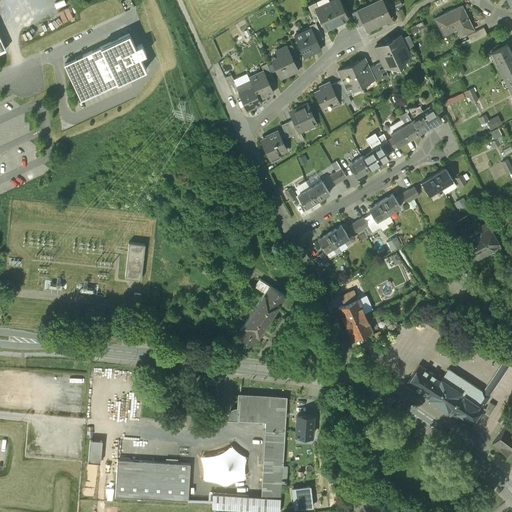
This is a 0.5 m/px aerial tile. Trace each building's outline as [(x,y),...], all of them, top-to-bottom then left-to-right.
[(314,0),(307,4),(314,20),(320,18),(316,9),(318,8),(314,0)] [(318,8),(316,9),(320,18),(325,29),(347,19),(339,0),(332,0),(327,3),(328,4),(318,8)] [(373,6),(357,13),(362,25),(365,31),(391,19),(381,0),(378,0),(372,3),(373,6)] [(460,6),(434,18),(442,35),(452,30),(451,28),(458,25),(462,34),(473,29),(466,16),(466,17),(460,6)] [(71,7),(60,11),(65,22),(75,18),(71,7)] [(357,13),(356,10),(352,12),(358,26),(362,25),(357,13)] [(322,37),(315,22),(309,25),(310,28),(311,27),(317,40),(322,37)] [(310,28),(299,32),(302,39),(297,41),(304,56),(311,53),(311,52),(320,48),(317,40),(311,27),(310,28)] [(483,27),(468,34),(471,42),(487,34),(483,27)] [(129,34),(64,64),(81,100),(146,70),(140,56),(146,54),(141,44),(135,47),(129,34)] [(400,35),(374,47),(381,61),(383,65),(409,53),(400,35)] [(297,55),(291,43),(285,46),(291,58),(297,55)] [(511,55),(507,44),(491,52),(511,93),(511,55)] [(285,46),(276,51),(279,57),(272,61),(280,78),(297,70),(291,58),(285,46)] [(369,67),(366,61),(362,63),(361,59),(351,64),(361,85),(374,79),(369,67)] [(381,61),(375,64),(382,79),(388,76),(383,65),(381,61)] [(272,74),(266,62),(260,65),(263,72),(264,72),(266,77),(272,74)] [(351,64),(340,69),(342,72),(338,74),(341,80),(346,92),(347,92),(361,85),(351,64)] [(375,64),(369,67),(374,79),(375,82),(382,79),(375,64)] [(461,67),(455,70),(458,75),(464,73),(461,67)] [(263,72),(249,78),(252,83),(259,98),(273,91),(266,77),(264,72),(263,72)] [(346,92),(341,80),(336,82),(342,95),(344,98),(349,96),(347,92),(346,92)] [(329,82),(322,85),(323,87),(313,91),(321,108),(328,105),(328,107),(338,102),(336,98),(330,85),(329,82)] [(342,95),(336,82),(330,85),(336,98),(342,95)] [(238,90),(234,83),(229,85),(235,97),(240,95),(237,90),(238,90)] [(238,90),(237,90),(240,95),(247,110),(254,107),(253,105),(260,102),(259,98),(252,83),(238,90)] [(478,100),(472,88),(466,91),(472,103),(478,100)] [(306,104),(303,106),(303,108),(299,110),(298,109),(290,113),(293,119),(299,132),(300,132),(316,124),(306,104)] [(421,114),(416,106),(405,108),(405,112),(406,111),(411,120),(419,133),(431,125),(423,112),(421,114)] [(432,107),(423,112),(431,125),(441,120),(432,107)] [(411,120),(406,111),(405,112),(399,115),(404,124),(399,127),(407,140),(419,133),(411,120)] [(485,115),(479,118),(482,124),(488,121),(485,115)] [(299,132),(293,119),(287,122),(293,135),(297,142),(303,139),(300,132),(299,132)] [(287,122),(281,125),(287,138),(293,135),(287,122)] [(397,146),(407,140),(399,127),(390,133),(392,137),(397,146)] [(277,130),(264,136),(265,139),(260,142),(270,163),(280,158),(277,152),(286,148),(277,130)] [(392,137),(387,140),(392,148),(397,146),(392,137)] [(497,138),(491,141),(494,148),(500,145),(497,138)] [(392,148),(387,140),(381,143),(387,152),(392,148)] [(373,149),(361,156),(369,168),(381,161),(373,149)] [(361,156),(349,163),(357,176),(369,168),(361,156)] [(511,168),(507,159),(501,162),(507,174),(511,171),(511,168)] [(346,177),(341,168),(336,171),(341,180),(346,177)] [(445,168),(433,175),(441,188),(452,181),(445,168)] [(336,171),(330,175),(335,183),(341,180),(336,171)] [(441,188),(433,175),(421,182),(429,195),(441,188)] [(461,175),(456,178),(461,186),(466,183),(461,175)] [(321,180),(309,187),(317,200),(329,193),(321,180)] [(418,195),(413,186),(408,190),(413,198),(418,195)] [(309,187),(297,195),(305,207),(317,200),(309,187)] [(290,188),(284,191),(289,200),(295,196),(290,188)] [(413,198),(408,190),(402,193),(408,202),(413,198)] [(392,194),(380,201),(388,214),(400,207),(392,194)] [(380,201),(368,208),(376,221),(388,214),(380,201)] [(363,217),(357,220),(363,229),(368,226),(363,217)] [(363,229),(357,220),(352,224),(357,232),(363,229)] [(480,231),(461,242),(465,249),(461,251),(464,256),(468,254),(471,260),(500,245),(488,222),(478,227),(480,231)] [(348,238),(340,225),(329,232),(337,245),(348,238)] [(449,227),(429,239),(435,250),(442,246),(440,243),(454,235),(449,227)] [(329,232),(317,239),(325,252),(337,245),(329,232)] [(144,244),(129,242),(125,277),(141,279),(144,244)] [(322,253),(317,256),(322,265),(327,262),(322,253)] [(213,273),(205,266),(201,272),(209,278),(213,273)] [(269,286),(259,279),(255,286),(265,293),(269,286)] [(265,293),(237,334),(252,345),(285,296),(269,286),(265,293)] [(355,299),(347,303),(346,301),(342,303),(343,305),(336,309),(344,324),(363,314),(355,299)] [(371,330),(363,314),(344,324),(352,340),(371,330)] [(226,341),(216,337),(214,343),(225,346),(226,341)] [(483,392),(448,368),(441,379),(483,407),(490,396),(489,395),(511,360),(511,347),(507,354),(508,355),(483,392)] [(441,379),(419,365),(406,384),(435,403),(442,407),(470,426),(475,418),(479,421),(484,413),(485,411),(481,409),(483,407),(441,379)] [(285,398),(239,395),(238,410),(235,410),(232,411),(230,413),(229,415),(228,419),(238,419),(238,420),(266,422),(261,497),(261,499),(279,499),(280,482),(286,482),(287,466),(281,466),(285,398)] [(490,403),(485,411),(484,413),(489,416),(495,407),(490,403)] [(511,418),(505,414),(498,423),(504,427),(505,426),(511,418)] [(313,416),(297,415),(295,435),(311,436),(313,416)] [(511,446),(511,431),(505,426),(504,427),(492,443),(506,454),(511,446)] [(102,442),(90,441),(88,463),(100,464),(102,442)] [(234,442),(200,453),(211,487),(251,474),(242,448),(237,450),(234,442)] [(190,464),(117,461),(115,497),(188,501),(190,464)] [(310,486),(292,489),(294,508),(312,506),(310,486)] [(261,497),(212,494),(212,508),(276,511),(278,511),(279,499),(261,499),(261,497)]
